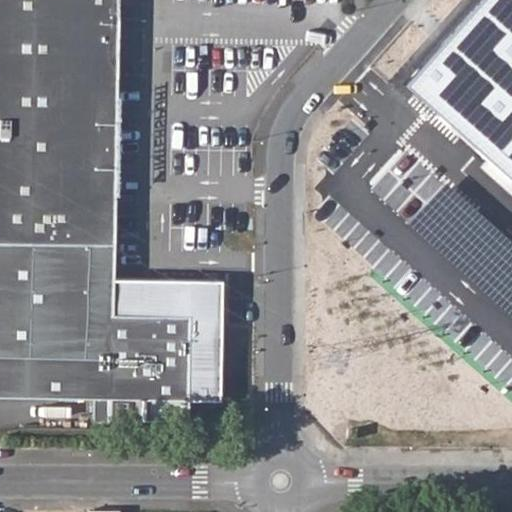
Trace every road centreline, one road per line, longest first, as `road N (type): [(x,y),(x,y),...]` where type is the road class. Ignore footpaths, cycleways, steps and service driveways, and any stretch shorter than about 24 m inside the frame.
road 1 (residential): [(281,457),(286,137),(397,0)]
road 2 (residential): [(261,485),(0,480)]
road 3 (residential): [(511,482),(311,483)]
